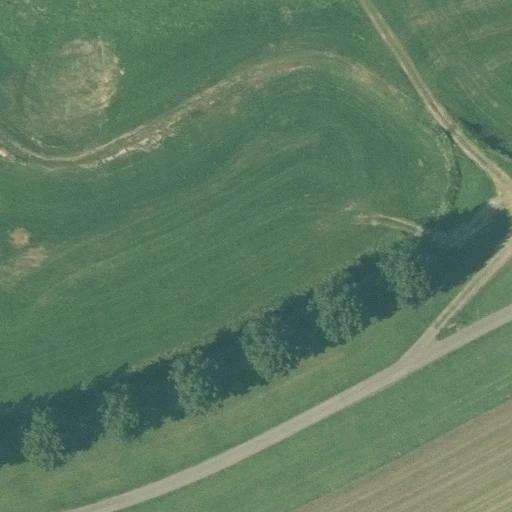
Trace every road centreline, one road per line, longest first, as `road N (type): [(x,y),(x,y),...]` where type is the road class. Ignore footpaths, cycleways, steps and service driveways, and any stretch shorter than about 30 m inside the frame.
road 1 (track): [(449,129),(351,70),(323,58),(292,59),(102,159),(28,162),(0,144)]
road 2 (unclassified): [(83,511),(199,472),(511,310)]
road 3 (track): [(511,190),(462,149),(367,0)]
road 4 (track): [(415,360),(511,236)]
